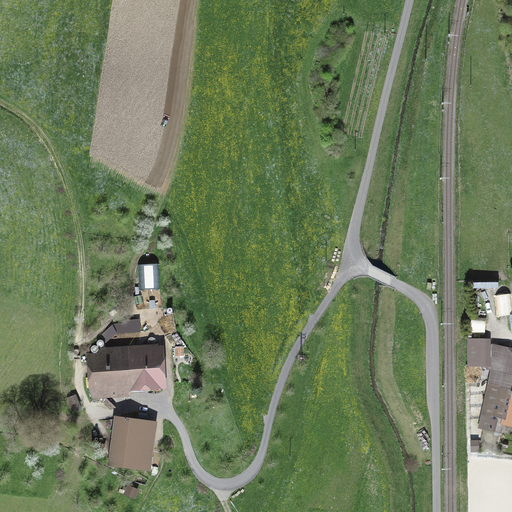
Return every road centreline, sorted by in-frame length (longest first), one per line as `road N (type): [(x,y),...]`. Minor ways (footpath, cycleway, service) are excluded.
road 1 (track): [(0,102),(40,133),(75,218),(85,401),(169,415),(210,484),(230,487),(254,473),(289,364),(353,262)]
road 2 (unclassified): [(436,511),(430,316),(422,300),(353,262),(355,221),(409,0)]
